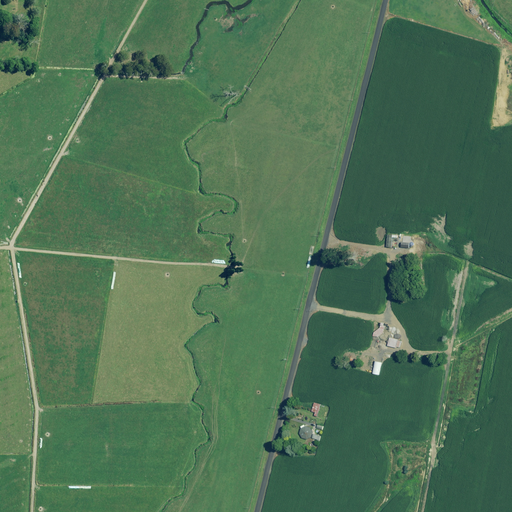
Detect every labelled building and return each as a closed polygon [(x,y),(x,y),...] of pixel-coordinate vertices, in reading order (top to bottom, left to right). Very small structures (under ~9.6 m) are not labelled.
[(398,236),(392,235),(387,235),(386,247),(391,248),(392,238),(398,238),(398,236)] [(378,337),(383,334),(384,332),(385,326),(383,326),(384,323),(381,323),(380,328),(374,333),(373,336),(378,337)] [(399,341),(399,340),(390,338),(388,346),(397,348),(397,347),(400,348),(402,341),(399,341)] [(382,363),(375,361),(373,374),(379,375),(382,363)] [(315,402),(312,411),(316,413),(315,416),(317,416),(321,404),(315,402)] [(306,427),(305,425),(301,427),(302,429),(301,429),(300,434),(302,439),(308,440),(312,438),(313,433),(311,428),(306,427)]
